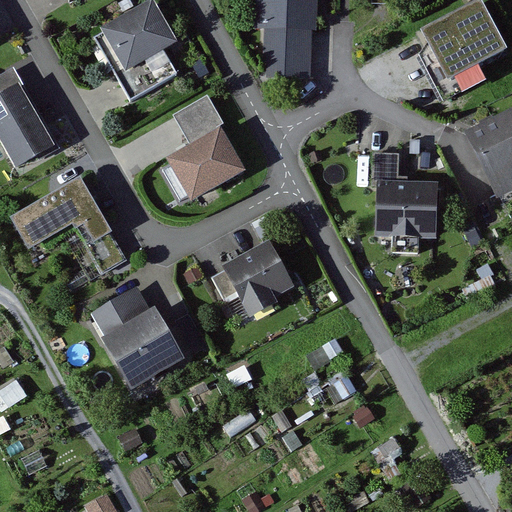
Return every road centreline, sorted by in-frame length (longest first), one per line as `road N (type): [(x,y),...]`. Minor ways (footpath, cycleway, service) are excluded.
road 1 (residential): [(294,185),(157,254),(14,0)]
road 2 (residential): [(479,511),(294,185)]
road 3 (residential): [(294,185),(195,0)]
road 4 (track): [(397,368),(511,299)]
